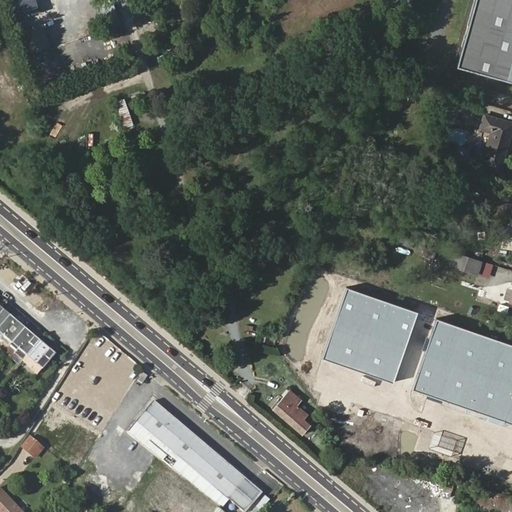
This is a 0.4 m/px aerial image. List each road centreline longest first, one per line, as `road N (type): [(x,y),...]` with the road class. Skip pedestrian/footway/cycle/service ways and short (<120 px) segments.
road 1 (secondary): [(0,219),(346,511)]
road 2 (unknown): [(236,399),(234,350),(180,229),(124,0)]
road 3 (unknown): [(164,358),(119,447),(123,470),(141,485)]
